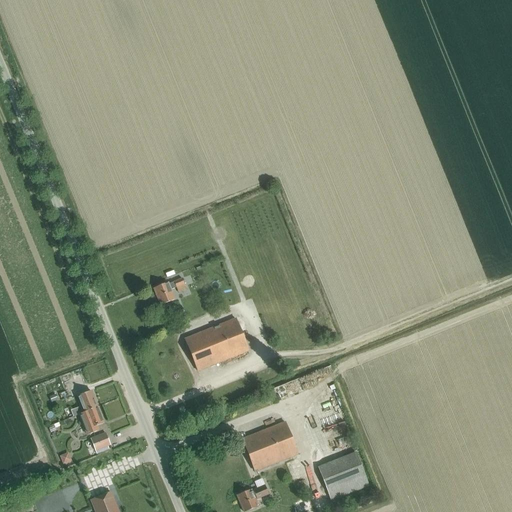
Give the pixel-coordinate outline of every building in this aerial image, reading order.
[(167,283),(153,289),(160,305),(174,299),(170,290),(184,284),(181,278),(168,283),(167,283)] [(197,372),(248,351),(235,319),(184,340),(197,372)] [(75,375),(66,377),(67,386),(77,385),(75,375)] [(70,411),(73,417),(79,415),(97,407),(91,391),(83,394),(80,388),(70,392),(72,398),(78,396),(82,406),(70,411)] [(98,431),(96,426),(103,424),(97,407),(79,415),(87,436),(98,431)] [(254,472),(297,455),(285,422),(242,439),(254,472)] [(105,435),(90,441),(94,450),(109,444),(105,435)] [(315,475),(319,473),(331,501),(369,486),(355,453),(313,470),(315,475)] [(243,511),(245,511),(258,507),(255,500),(257,499),(257,500),(268,495),(264,486),(253,491),(252,491),(251,490),(237,496),(243,511)] [(117,511),(110,493),(91,501),(95,511),(117,511)]
